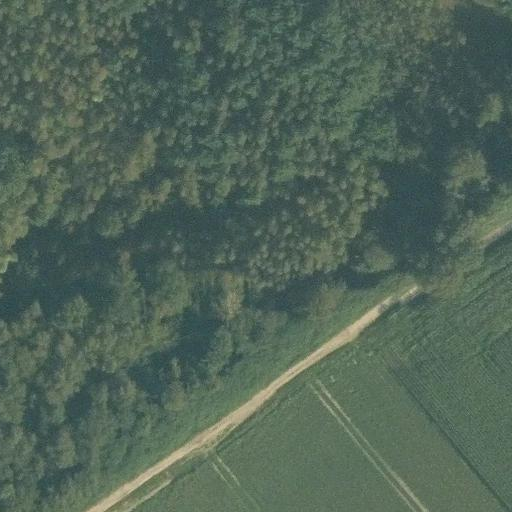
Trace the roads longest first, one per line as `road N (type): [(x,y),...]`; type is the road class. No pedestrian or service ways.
road 1 (track): [(104,511),(388,306)]
road 2 (track): [(511,220),(388,306)]
